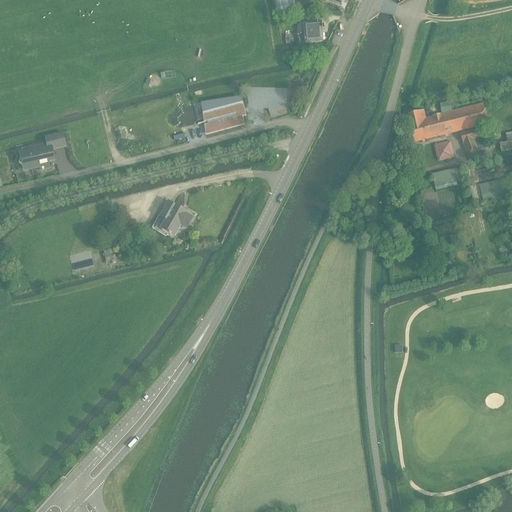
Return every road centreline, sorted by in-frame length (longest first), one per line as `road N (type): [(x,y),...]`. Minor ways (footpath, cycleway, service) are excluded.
road 1 (secondary): [(213,316),(372,0)]
road 2 (secondary): [(213,316),(73,479)]
road 3 (secondary): [(91,487),(163,404),(213,316)]
road 4 (residential): [(383,137),(414,15)]
